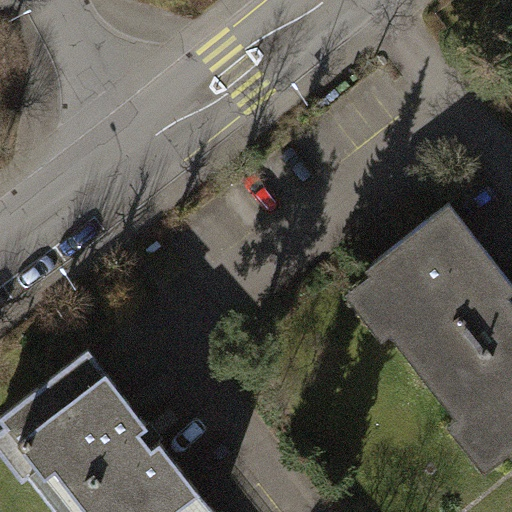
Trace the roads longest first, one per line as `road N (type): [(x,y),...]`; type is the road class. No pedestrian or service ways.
road 1 (residential): [(142,143),(330,0)]
road 2 (residential): [(0,253),(142,143)]
road 3 (residential): [(56,0),(142,143)]
